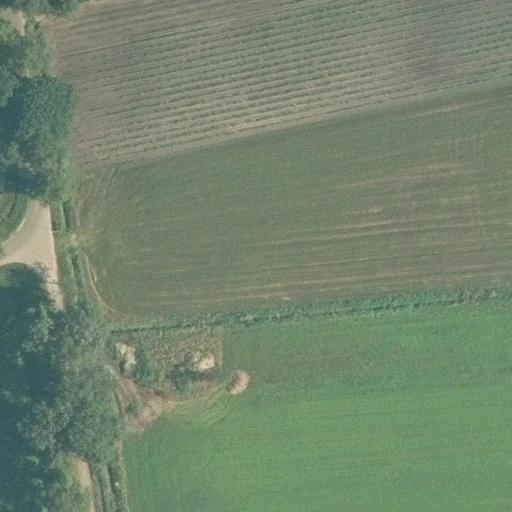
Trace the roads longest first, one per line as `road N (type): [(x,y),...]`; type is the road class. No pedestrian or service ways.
road 1 (unclassified): [(0,256),(46,245),(8,0)]
road 2 (track): [(77,511),(46,245)]
